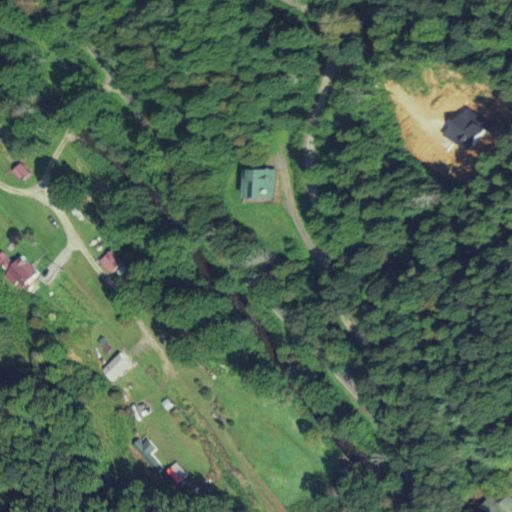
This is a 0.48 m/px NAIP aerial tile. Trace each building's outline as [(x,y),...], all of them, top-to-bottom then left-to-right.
[(11,173),(18,183),(25,178),(19,168),(11,173)] [(271,202),(271,173),(239,173),(239,202),(271,202)] [(108,276),(120,265),(109,254),(97,265),(108,276)] [(17,293),(34,277),(19,260),(1,276),(17,293)] [(97,374),(107,386),(127,369),(116,357),(97,374)] [(493,511),(511,511),(511,503),(505,498),(493,511)]
